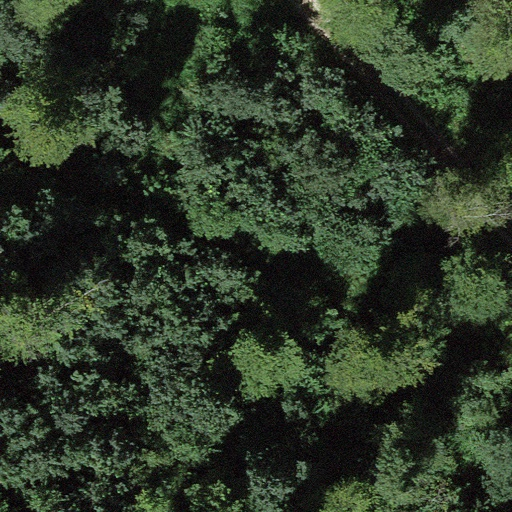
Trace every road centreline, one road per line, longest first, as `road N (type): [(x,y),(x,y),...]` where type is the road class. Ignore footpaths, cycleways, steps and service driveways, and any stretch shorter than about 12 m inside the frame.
road 1 (track): [(511,362),(84,190),(0,139)]
road 2 (track): [(295,0),(342,44),(511,248)]
